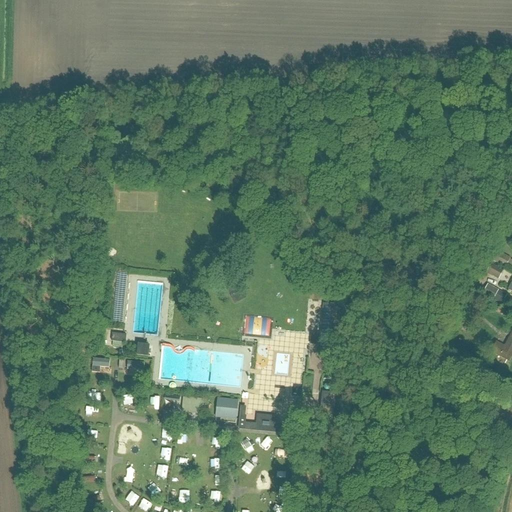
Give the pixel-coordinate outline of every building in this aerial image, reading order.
[(511,259),(498,252),(493,262),(505,268),(511,259)] [(503,271),(491,265),(486,274),(498,280),(503,271)] [(498,292),(488,285),(483,294),(493,300),(494,299),(503,304),(507,299),(498,293),(498,292)] [(331,340),(338,341),(341,306),(332,305),(324,305),(321,335),(320,344),(331,345),(331,340)] [(511,356),(511,333),(505,347),(497,343),(491,353),(509,362),(511,356)] [(127,335),(112,334),(112,342),(113,342),(112,347),(124,348),(125,343),(126,343),(127,335)] [(150,346),(139,345),(137,356),(148,357),(150,346)] [(333,394),(323,393),(321,407),(331,408),(333,394)] [(183,399),(182,413),(202,415),(203,400),(183,399)] [(221,402),(219,420),(236,422),(237,403),(221,402)] [(245,407),(241,407),(239,429),(293,435),(295,410),(292,410),(291,421),(289,421),(288,428),(271,426),(272,417),(263,416),(262,425),(245,424),(246,417),(244,417),(245,407)] [(100,426),(101,419),(93,417),(92,424),(100,426)] [(166,468),(178,467),(177,457),(165,459),(166,468)] [(168,482),(174,484),(176,476),(170,474),(168,482)] [(132,506),(144,511),(148,502),(136,497),(132,506)]
